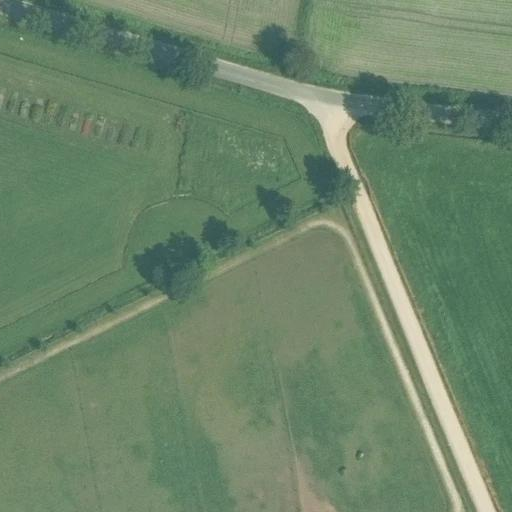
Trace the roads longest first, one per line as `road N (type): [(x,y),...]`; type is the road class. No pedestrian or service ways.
road 1 (unclassified): [(482,511),(332,133),(331,103)]
road 2 (unclassified): [(331,103),(0,7)]
road 3 (unclassified): [(511,124),(331,103)]
